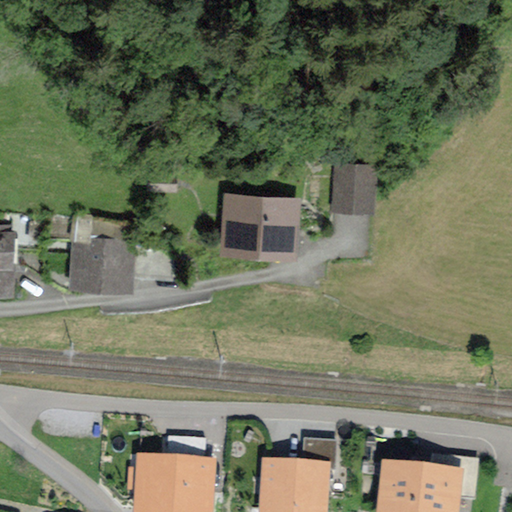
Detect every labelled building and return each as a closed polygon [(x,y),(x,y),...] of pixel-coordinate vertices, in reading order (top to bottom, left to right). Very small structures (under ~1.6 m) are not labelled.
[(375,209),(378,161),(336,159),(333,207),(375,209)] [(177,187),(178,169),(149,168),(148,185),(177,187)] [(297,255),(301,194),(226,189),(222,250),(297,255)] [(69,281),(133,287),(139,217),(76,211),(69,281)] [(31,217),(28,238),(40,240),(42,218),(31,217)] [(0,288),(15,290),(19,223),(0,221),(0,288)] [(167,456),(137,454),(133,511),(212,511),(216,458),(205,457),(206,438),(169,436),(167,456)] [(335,470),(337,442),(305,440),(303,469),(270,467),(267,511),(275,511),(319,511),(323,470),(335,470)] [(473,496),(476,462),(434,457),(432,478),(395,474),(390,511),(445,511),(448,493),(473,496)]
